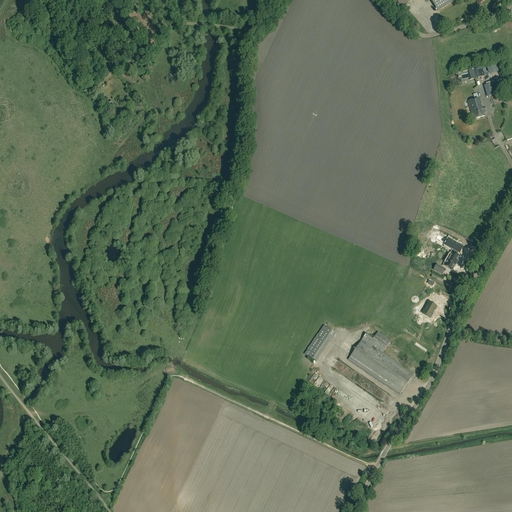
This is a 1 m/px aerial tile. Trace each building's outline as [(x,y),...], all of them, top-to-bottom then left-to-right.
[(453,1),(454,0),(430,0),(437,11),(453,1)] [(498,62),(488,62),(488,71),(498,71),(498,62)] [(475,78),(475,79),(487,76),(486,73),(485,67),(484,67),(472,70),(475,78)] [(487,97),(499,94),(495,82),(489,84),(484,85),(487,97)] [(473,120),(485,116),(479,97),(468,101),(473,120)] [(445,267),(452,271),(454,267),(455,267),(457,263),(459,259),(457,257),(459,254),(455,251),(458,246),(450,241),(446,247),(453,251),(451,255),(452,255),(445,267)] [(442,275),(445,269),(437,265),(433,271),(442,275)] [(435,310),(437,307),(429,303),(422,314),(430,318),(433,314),(432,314),(435,310)] [(317,363),(336,333),(324,325),(304,354),(317,363)] [(399,364),(382,353),(390,342),(386,340),(388,338),(378,332),(377,333),(373,338),(366,334),(362,339),(348,360),(385,385),(400,395),(414,374),(399,364)]
